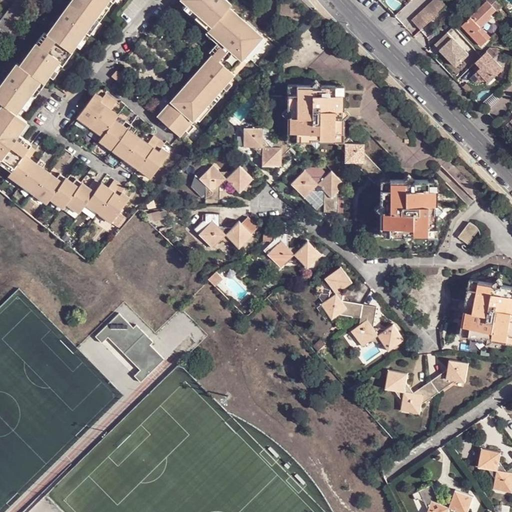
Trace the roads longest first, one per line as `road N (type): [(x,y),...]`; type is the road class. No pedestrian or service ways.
road 1 (residential): [(341,0),(511,174)]
road 2 (residential): [(100,61),(55,128),(117,173)]
road 3 (residential): [(396,468),(511,390)]
